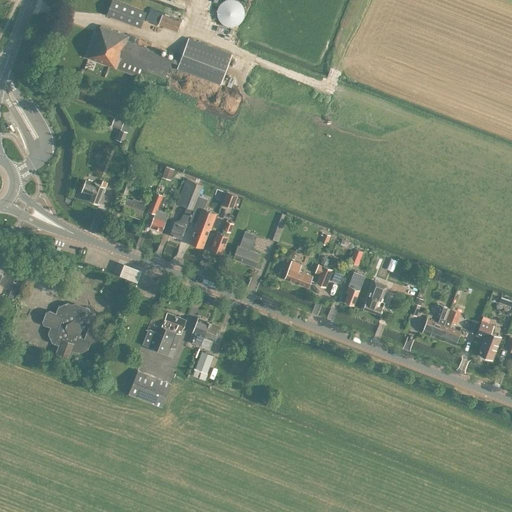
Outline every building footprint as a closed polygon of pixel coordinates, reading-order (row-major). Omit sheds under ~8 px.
[(120,0),(111,0),(107,13),(141,26),(147,10),(120,0)] [(244,14),(244,12),(244,9),(243,6),(242,4),(240,2),(238,0),(237,0),(223,0),(222,0),(220,2),(219,4),(217,7),(217,9),(216,12),(217,15),(218,17),(219,20),(221,22),(223,23),(225,25),(228,25),(231,26),(233,25),(236,24),(238,23),(240,21),(242,19),(243,17),(244,14)] [(178,30),(181,20),(162,13),(158,22),(178,30)] [(88,55),(117,66),(120,58),(128,39),(129,34),(101,23),(98,31),(97,31),(88,55)] [(307,81),(189,36),(177,67),(295,113),(307,81)] [(128,39),(120,58),(148,69),(165,76),(173,56),(155,49),(128,39)] [(120,58),(117,66),(145,76),(148,69),(120,58)] [(123,119),(114,115),(111,122),(121,126),(123,119)] [(121,127),(127,130),(130,123),(123,121),(121,127)] [(120,127),(116,137),(123,140),(127,130),(121,127),(120,127)] [(116,173),(120,161),(110,158),(106,170),(116,173)] [(166,165),(163,175),(170,178),(174,168),(174,167),(166,164),(166,165)] [(132,175),(127,173),(121,191),(126,193),(132,175)] [(177,201),(194,207),(195,203),(203,183),(187,177),(177,201)] [(94,181),(86,178),(82,189),(90,192),(88,197),(100,201),(108,180),(103,178),(102,182),(95,180),(94,181)] [(77,189),(71,200),(76,203),(82,192),(77,189)] [(164,193),(156,190),(147,212),(154,215),(150,225),(162,229),(169,211),(158,207),(164,193)] [(228,190),(223,201),(233,205),(237,194),(228,190)] [(199,193),(195,203),(194,207),(193,209),(189,218),(197,221),(190,240),(202,244),(209,226),(212,227),(218,211),(204,206),(208,197),(199,193)] [(147,201),(134,196),(133,198),(127,196),(122,210),(142,217),(147,201)] [(187,224),(189,218),(193,209),(187,206),(183,214),(182,214),(180,221),(176,219),(174,221),(170,231),(181,236),(186,223),(187,224)] [(288,214),(282,212),(273,237),(278,239),(288,214)] [(216,234),(211,248),(223,252),(230,234),(229,233),(230,230),(231,230),(234,221),(226,218),(223,227),(224,227),(222,231),(218,229),(216,234)] [(261,252),(252,248),(257,233),(246,229),(240,244),(238,243),(234,256),(256,264),(261,252)] [(321,233),(324,234),(321,241),(326,243),(326,241),(327,242),(330,234),(322,231),(321,233)] [(355,247),(350,260),(357,263),(362,250),(355,247)] [(309,285),(314,273),(300,268),(302,262),(292,258),(285,276),(309,285)] [(142,267),(124,261),(122,267),(120,273),(137,279),(139,274),(142,267)] [(323,264),(316,281),(326,285),(333,268),(323,264)] [(337,280),(342,270),(335,267),(330,277),(337,280)] [(351,282),(351,284),(349,284),(347,289),(349,290),(345,299),(354,303),(360,288),(354,285),(355,283),(361,285),(365,274),(354,270),(349,281),(351,282)] [(369,294),(364,306),(380,312),(385,300),(382,299),(387,284),(374,279),(368,294),(369,294)] [(407,281),(405,289),(413,291),(415,283),(407,281)] [(475,286),(473,292),(484,295),(486,289),(475,286)] [(417,295),(414,301),(415,301),(420,304),(423,298),(417,295)] [(105,333),(103,329),(97,326),(100,319),(95,312),(91,310),(90,306),(86,305),(83,307),(80,306),(68,301),(59,305),(57,311),(50,309),(47,310),(44,318),(45,323),(51,326),(49,332),(53,341),(59,344),(57,349),(59,353),(67,357),(71,356),(73,351),(78,353),(88,349),(91,341),(97,343),(102,341),(105,333)] [(420,304),(415,301),(410,311),(417,314),(420,304)] [(439,336),(450,306),(440,303),(436,313),(440,315),(438,320),(428,316),(423,330),(439,336)] [(439,336),(440,336),(456,342),(461,329),(450,325),(452,319),(457,321),(461,310),(450,306),(439,336)] [(154,330),(148,327),(142,342),(149,345),(172,354),(186,317),(168,310),(167,311),(160,308),(158,314),(165,317),(160,331),(155,329),(154,330)] [(482,318),(481,321),(477,333),(484,335),(478,352),(493,357),(501,334),(492,330),(494,323),(489,320),(490,317),(484,314),(482,318)] [(192,341),(201,344),(210,320),(198,316),(193,330),(196,331),(192,341)] [(473,318),(468,329),(476,332),(480,321),(473,318)] [(210,320),(201,344),(210,348),(214,338),(215,338),(220,324),(210,320)] [(29,348),(31,343),(12,335),(10,341),(29,348)] [(196,366),(208,371),(214,354),(203,350),(196,366)] [(163,404),(171,381),(138,368),(129,392),(163,404)]
